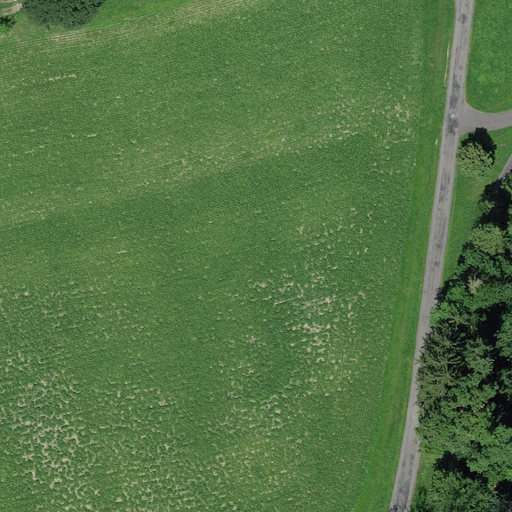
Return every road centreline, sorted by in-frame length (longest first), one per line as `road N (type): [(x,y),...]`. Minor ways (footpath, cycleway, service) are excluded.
road 1 (unclassified): [(469,0),(398,511)]
road 2 (track): [(422,355),(511,169)]
